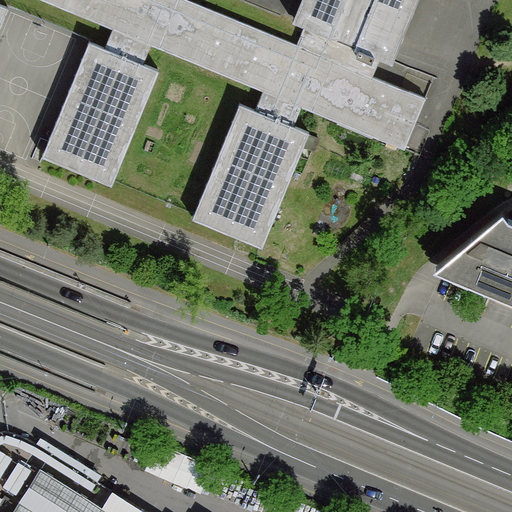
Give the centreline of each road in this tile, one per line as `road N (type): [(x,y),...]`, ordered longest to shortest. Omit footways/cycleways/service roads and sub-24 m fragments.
road 1 (primary): [(482,463),(367,396),(155,329),(0,265)]
road 2 (tertiary): [(482,463),(303,398),(86,337)]
road 3 (primary): [(0,337),(315,465)]
road 4 (tertiary): [(86,337),(315,465)]
road 5 (primary): [(315,465),(426,511)]
